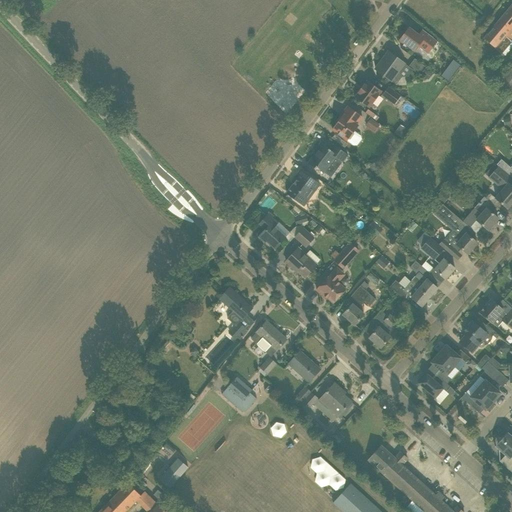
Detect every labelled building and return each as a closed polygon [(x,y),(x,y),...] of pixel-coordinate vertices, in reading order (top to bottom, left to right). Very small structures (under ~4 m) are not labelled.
[(511,4),(484,38),(503,53),(511,42),(511,41),(511,4)] [(400,39),(411,48),(415,51),(419,46),(429,53),(438,41),(434,37),(423,29),(419,34),(410,28),(406,33),(402,33),(399,36),(401,38),(400,39)] [(405,64),(388,51),(375,69),(396,84),(401,77),(400,70),(405,64)] [(419,74),(425,66),(415,59),(409,67),(419,74)] [(453,60),(441,76),(449,81),(457,70),(461,65),(453,60)] [(511,64),(495,84),(508,95),(511,90),(511,64)] [(425,68),(420,75),(426,79),(431,72),(425,68)] [(382,91),(367,80),(354,97),(369,108),(382,91)] [(395,104),(401,96),(388,87),(382,95),(395,104)] [(362,117),(347,106),(342,114),(343,115),(332,130),(347,141),(348,140),(350,140),(354,134),(354,132),(358,125),(357,125),(362,117)] [(368,109),(365,113),(376,121),(379,117),(368,109)] [(374,132),(380,125),(370,119),(365,126),(374,132)] [(334,145),(330,150),(320,143),(316,149),(318,151),(308,164),(316,170),(318,167),(324,172),(336,158),(342,163),(348,156),(334,145)] [(470,155),(466,160),(470,164),(475,158),(471,154),(470,155)] [(485,175),(496,183),(504,190),(496,199),(507,208),(511,202),(511,186),(510,185),(511,183),(511,177),(509,175),(495,163),(485,175)] [(303,206),(320,184),(300,170),(296,176),(298,178),(287,193),(303,206)] [(442,190),(436,196),(442,201),(447,195),(442,190)] [(482,215),(469,228),(476,234),(483,226),(488,230),(498,218),(492,213),(497,208),(484,197),(478,204),(474,208),(482,215)] [(433,199),(428,205),(436,212),(441,206),(433,199)] [(403,210),(407,205),(402,200),(397,206),(403,210)] [(442,205),(441,206),(436,212),(434,214),(452,230),(444,240),(454,248),(458,252),(461,248),(468,254),(477,243),(472,239),(476,234),(469,228),(460,221),(442,205)] [(255,220),(259,224),(265,230),(259,237),(265,242),(266,241),(275,249),(285,237),(274,227),(277,223),(268,214),(267,216),(262,212),(255,220)] [(300,216),(293,218),(296,227),(303,225),(302,223),(308,221),(306,216),(301,217),(300,216)] [(366,216),(363,220),(368,225),(372,221),(366,216)] [(378,225),(373,221),(367,228),(372,232),(378,225)] [(319,233),(324,229),(320,225),(315,229),(319,233)] [(305,246),(313,238),(304,229),(296,237),(305,246)] [(421,249),(439,264),(434,269),(445,279),(455,268),(445,259),(449,255),(429,238),(423,246),(421,249)] [(444,240),(443,239),(439,244),(449,254),(454,248),(444,240)] [(346,248),(344,250),(340,255),(335,260),(343,268),(359,251),(350,243),(346,248)] [(316,265),(298,248),(286,262),(294,269),(295,268),(305,277),(316,265)] [(384,268),(389,262),(382,255),(376,262),(384,268)] [(411,280),(430,297),(437,288),(426,278),(430,273),(429,272),(423,267),(416,261),(410,268),(417,273),(411,280)] [(333,303),(346,289),(338,282),(344,275),(337,268),(330,275),(316,290),(324,297),(325,295),(333,303)] [(422,306),(430,297),(411,280),(404,288),(395,280),(389,287),(406,301),(410,296),(422,306)] [(364,282),(361,286),(365,290),(369,286),(364,282)] [(358,309),(364,301),(370,306),(376,300),(365,290),(361,286),(360,285),(346,300),(351,304),(343,314),(355,325),(364,314),(358,309)] [(247,331),(245,330),(238,323),(252,308),(230,288),(220,299),(233,310),(227,317),(237,326),(229,334),(238,342),(247,331)] [(507,313),(498,305),(491,300),(480,312),(492,323),(498,315),(504,320),(511,327),(511,326),(511,309),(507,313)] [(381,319),(384,321),(379,327),(379,326),(369,338),(381,348),(390,338),(397,331),(394,328),(398,324),(389,315),(387,317),(385,315),(381,319)] [(266,321),(256,332),(251,338),(257,344),(258,346),(263,350),(265,351),(271,356),(287,339),(266,321)] [(483,322),(479,327),(472,321),(462,332),(466,335),(460,342),(472,352),(478,346),(479,347),(481,347),(483,347),(484,345),(481,342),(490,334),(492,336),(495,333),(483,322)] [(442,347),(437,353),(454,367),(461,359),(466,363),(470,358),(460,349),(456,354),(446,345),(444,348),(442,347)] [(195,347),(190,352),(194,356),(199,351),(195,347)] [(289,363),(309,382),(320,370),(300,351),(289,363)] [(440,378),(447,384),(451,379),(446,375),(454,367),(437,353),(433,358),(434,359),(431,362),(441,371),(437,376),(440,378)] [(477,364),(481,368),(488,361),(483,357),(477,364)] [(270,359),(261,369),(267,374),(276,364),(270,359)] [(481,368),(484,371),(494,380),(501,373),(488,361),(481,368)] [(490,384),(494,380),(484,371),(480,376),(485,380),(478,388),(494,403),(499,397),(497,396),(500,393),(490,384)] [(450,387),(447,384),(440,378),(436,383),(426,374),(425,376),(423,375),(419,380),(420,381),(419,383),(425,389),(424,391),(433,399),(443,389),(446,391),(450,387)] [(237,377),(222,394),(242,412),(245,412),(257,399),(250,393),(252,390),(237,377)] [(335,383),(319,401),(337,417),(345,409),(351,401),(341,392),(343,390),(335,383)] [(293,401),(299,406),(311,392),(305,387),(293,401)] [(446,391),(451,396),(455,391),(450,387),(446,391)] [(489,408),(494,403),(478,388),(471,396),(466,392),(461,397),(471,406),(475,401),(485,410),(488,407),(489,408)] [(311,393),(297,409),(306,417),(309,413),(306,411),(318,398),(311,393)] [(288,431),(278,420),(269,428),(279,439),(288,431)] [(503,437),(500,437),(499,437),(498,437),(498,442),(495,446),(499,450),(499,451),(500,451),(505,455),(500,461),(500,460),(499,460),(499,461),(511,472),(511,456),(511,435),(508,432),(503,437)] [(368,460),(381,472),(425,511),(462,511),(457,506),(453,511),(441,500),(444,497),(439,492),(436,496),(402,465),(407,459),(400,452),(394,458),(381,446),(368,460)] [(336,491),(347,479),(318,455),(308,466),(318,475),(313,481),(322,488),(327,483),(336,491)] [(159,479),(170,488),(188,468),(178,458),(159,479)] [(145,491),(141,495),(128,483),(99,511),(125,511),(136,501),(146,511),(149,511),(158,504),(145,491)] [(381,511),(374,504),(351,484),(333,503),(342,511),(381,511)]
